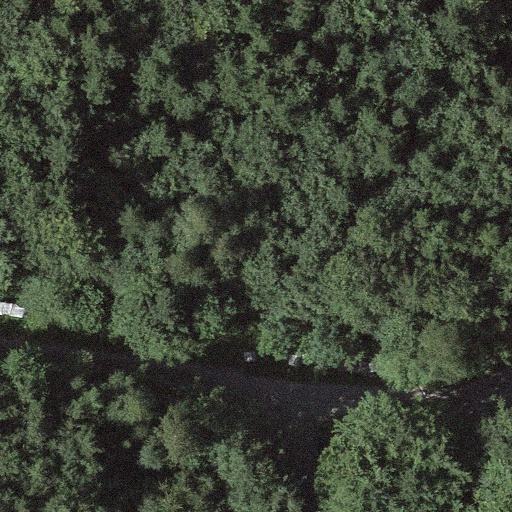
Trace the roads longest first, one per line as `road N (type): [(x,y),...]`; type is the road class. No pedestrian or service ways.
road 1 (track): [(511,394),(448,402),(259,389),(0,349)]
road 2 (track): [(511,396),(434,511)]
road 3 (track): [(259,389),(295,444),(318,511)]
